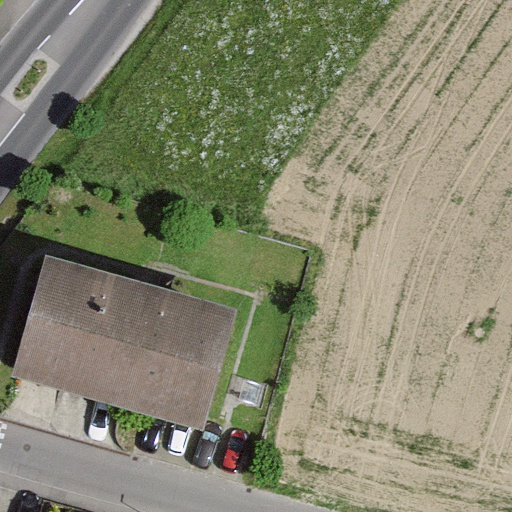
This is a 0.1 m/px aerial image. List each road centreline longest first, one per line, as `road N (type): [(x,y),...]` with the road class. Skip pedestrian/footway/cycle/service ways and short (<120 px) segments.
road 1 (unclassified): [(0,440),(241,511)]
road 2 (primary): [(0,144),(109,0)]
